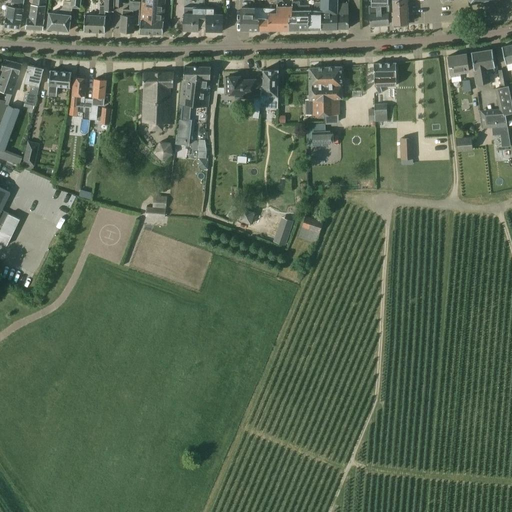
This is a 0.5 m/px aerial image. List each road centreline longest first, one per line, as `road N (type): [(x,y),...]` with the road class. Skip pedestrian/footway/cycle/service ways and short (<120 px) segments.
road 1 (residential): [(231,50),(375,46),(511,30)]
road 2 (residential): [(0,46),(231,50)]
road 3 (track): [(440,41),(453,200)]
